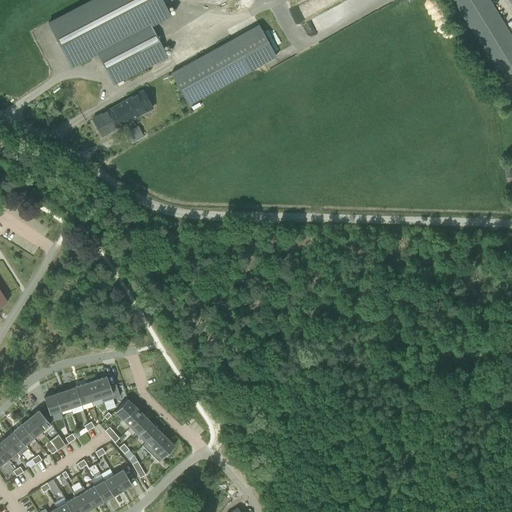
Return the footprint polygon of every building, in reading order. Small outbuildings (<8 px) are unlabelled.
[(117,82),(122,80),(122,79),(128,77),(167,57),(151,26),(170,17),(161,0),(91,0),(48,23),(71,68),(97,54),(113,84),(117,82)] [(511,72),(511,35),(490,0),(452,0),(501,79),(511,72)] [(188,105),(275,56),(258,25),(170,73),(188,105)] [(152,107),(143,90),(92,118),(102,135),(152,107)] [(133,142),(144,135),(137,125),(127,132),(133,142)] [(107,376),(95,380),(103,402),(119,396),(116,384),(110,386),(107,376)] [(103,402),(95,380),(85,383),(91,400),(101,397),(102,402),(103,402)] [(91,400),(85,383),(75,386),(81,404),(91,400)] [(81,404),(75,386),(65,390),(70,407),(81,404)] [(70,407),(65,390),(54,393),(60,410),(70,407)] [(60,410),(54,393),(44,397),(49,414),(60,410)] [(127,414),(135,406),(127,398),(114,411),(122,419),(127,414)] [(130,427),(143,414),(135,406),(127,414),(122,419),(130,427)] [(38,409),(30,417),(41,431),(50,423),(38,409)] [(142,430),(150,422),(143,414),(130,427),(138,434),(142,430)] [(41,431),(30,417),(21,424),(33,437),(41,431)] [(145,442),(158,429),(150,422),(142,430),(138,434),(145,442)] [(33,437),(21,424),(13,431),(24,444),(25,444),(33,437)] [(156,446),(166,437),(158,429),(145,442),(142,445),(142,446),(150,453),(156,446)] [(24,444),(13,431),(4,438),(16,451),(16,452),(19,455),(28,448),(25,444),(24,444)] [(65,445),(58,434),(49,440),(54,447),(56,450),(65,445)] [(167,456),(173,451),(170,449),(174,445),(166,437),(156,446),(150,453),(158,461),(165,454),(167,456)] [(16,451),(4,438),(0,441),(0,449),(8,458),(16,452),(16,451)] [(145,475),(139,464),(138,465),(134,467),(140,478),(145,475)] [(132,484),(123,469),(113,474),(118,483),(122,490),(132,484)] [(118,483),(113,474),(103,480),(105,483),(112,495),(122,490),(118,483)] [(63,476),(58,478),(62,485),(67,482),(65,478),(63,476)] [(105,483),(103,480),(94,485),(103,501),(112,495),(105,483)] [(103,501),(94,485),(85,490),(84,491),(86,493),(94,506),(103,501)] [(94,506),(86,493),(84,491),(85,490),(83,486),(72,492),(75,496),(84,511),(94,506)] [(83,511),(84,511),(75,496),(66,502),(71,511),(83,511)] [(71,511),(66,502),(56,507),(58,511),(59,511),(71,511)]
